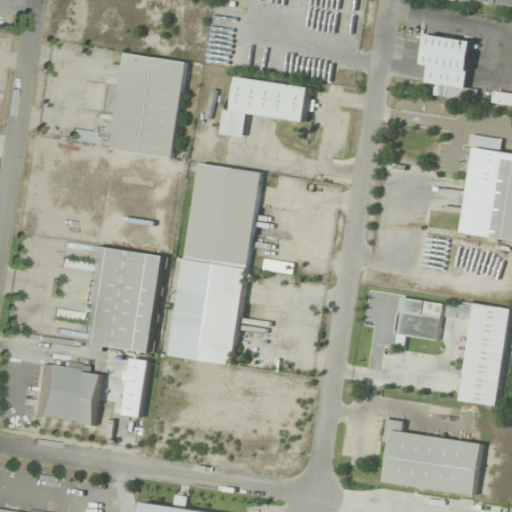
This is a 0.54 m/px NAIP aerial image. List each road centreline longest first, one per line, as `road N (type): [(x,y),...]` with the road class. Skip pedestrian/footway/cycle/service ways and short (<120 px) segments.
road 1 (residential): [(318,496),(394,0)]
road 2 (residential): [(0,445),(318,496)]
road 3 (residential): [(37,0),(0,275)]
